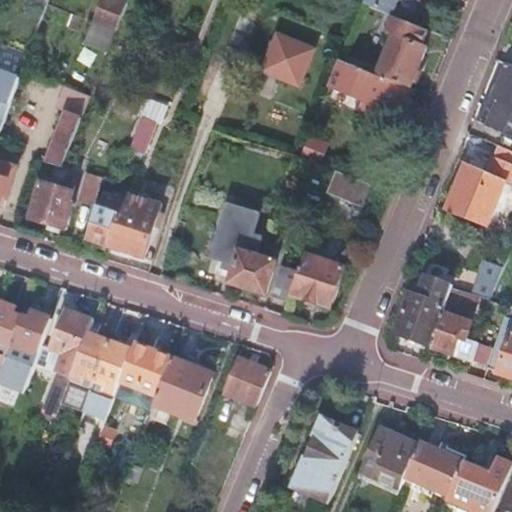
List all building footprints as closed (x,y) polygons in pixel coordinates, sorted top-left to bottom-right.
[(116,33),(127,4),(115,0),(102,0),(93,24),(116,33)] [(365,0),(364,5),(389,16),(395,0),(365,0)] [(394,35),(378,75),(409,88),(425,48),(394,35)] [(278,36),(263,72),(299,87),(314,50),(278,36)] [(383,80),(340,63),(329,87),(373,104),(377,94),(402,104),(408,89),(383,79),(383,80)] [(0,144),(23,72),(0,64),(0,144)] [(511,67),(505,65),(491,100),(500,103),(496,114),(490,129),(511,137),(511,67)] [(90,99),(83,96),(82,101),(65,95),(59,112),(67,115),(47,166),(51,167),(63,170),(90,99)] [(149,97),(134,143),(153,149),(168,103),(149,97)] [(333,100),(325,97),(300,158),(310,162),(317,147),(329,109),(333,100)] [(490,129),(496,114),(491,112),(485,127),(490,129)] [(144,153),(132,147),(129,153),(142,158),(144,153)] [(465,166),(447,213),(487,229),(505,184),(511,187),(511,153),(498,148),(487,174),(465,166)] [(0,200),(1,199),(7,201),(18,169),(0,162),(0,200)] [(51,167),(47,166),(38,163),(35,173),(47,176),(51,167)] [(64,171),(63,170),(51,167),(47,176),(62,177),(64,171)] [(370,186),(339,174),(331,194),(362,206),(370,186)] [(96,208),(103,182),(85,177),(80,193),(81,194),(79,203),(96,208)] [(43,185),(32,220),(67,231),(77,202),(73,201),(76,190),(66,188),(68,184),(61,182),(59,190),(43,185)] [(126,203),(106,196),(101,210),(100,210),(89,242),(92,243),(110,249),(120,217),(121,217),(126,203)] [(226,211),(211,260),(235,266),(229,285),(267,295),(276,263),(256,257),(262,238),(253,236),(258,220),(226,211)] [(120,217),(110,249),(145,260),(155,228),(152,227),(155,218),(136,212),(134,221),(121,217),(120,217)] [(306,257),(293,297),(331,309),(344,269),(306,257)] [(289,302),(298,272),(283,267),(273,297),(289,302)] [(396,336),(433,349),(444,315),(452,291),(453,288),(443,285),(441,288),(424,282),(418,299),(409,296),(396,336)] [(444,315),(433,349),(453,356),(459,339),(467,341),(473,324),(472,324),(480,299),(452,291),(444,315)] [(0,355),(7,358),(9,353),(14,339),(21,322),(13,319),(18,308),(0,301),(0,355)] [(494,314),(503,317),(505,310),(496,307),(494,314)] [(88,335),(94,321),(66,310),(51,350),(64,355),(57,373),(71,379),(88,335)] [(22,319),(21,322),(14,339),(9,353),(22,358),(27,345),(41,350),(52,321),(31,313),(28,321),(22,319)] [(511,335),(501,332),(496,346),(488,369),(511,376),(511,335)] [(83,377),(96,382),(111,344),(88,335),(71,379),(81,383),(83,377)] [(111,344),(96,382),(106,386),(104,391),(116,395),(133,352),(111,344)] [(116,395),(115,398),(152,413),(154,406),(172,360),(135,345),(133,352),(116,395)] [(224,394),(257,408),(272,373),(238,359),(224,394)] [(213,377),(172,360),(154,406),(160,408),(155,421),(167,426),(172,413),(194,422),(213,377)] [(56,418),(50,433),(63,438),(68,424),(56,418)] [(329,503),(358,436),(322,420),(313,441),(315,442),(307,458),(306,458),(293,488),(329,503)] [(420,446),(381,429),(362,473),(400,490),(402,486),(420,446)] [(420,445),(420,446),(402,486),(430,499),(434,491),(449,497),(451,492),(463,463),(466,457),(450,450),(448,457),(420,445)] [(449,497),(446,502),(469,511),(494,511),(496,510),(511,472),(511,464),(497,459),(490,475),(463,463),(451,492),(449,497)] [(511,511),(511,472),(496,510),(500,511),(511,511)]
